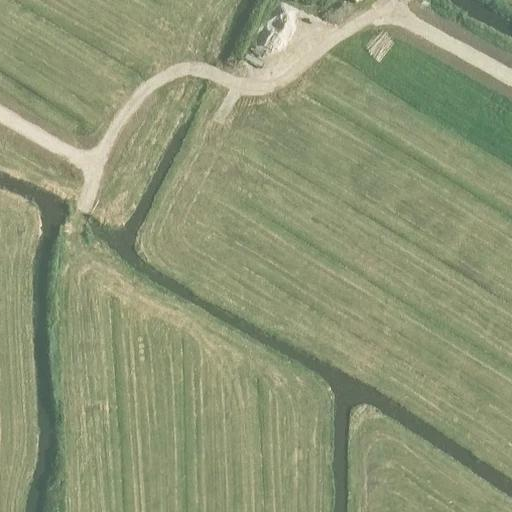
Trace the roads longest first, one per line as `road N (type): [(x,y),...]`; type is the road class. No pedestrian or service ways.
road 1 (track): [(61,511),(73,458),(70,264),(79,227),(149,95),(173,74),(212,76),(239,89),(219,126)]
road 2 (track): [(239,89),(268,91),(410,0)]
road 3 (track): [(369,21),(413,27),(511,81)]
